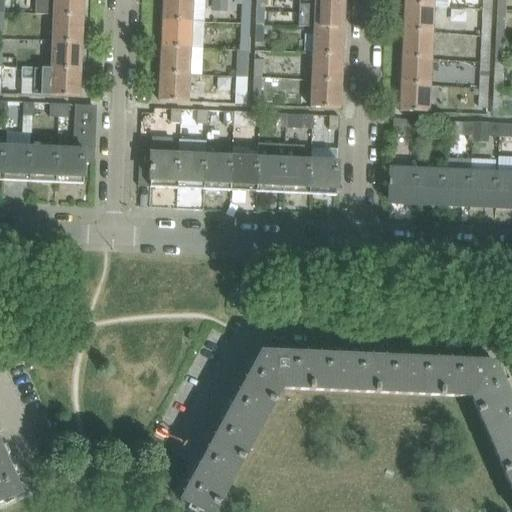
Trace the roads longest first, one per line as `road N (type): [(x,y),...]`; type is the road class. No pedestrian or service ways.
road 1 (unclassified): [(250,326),(149,496),(49,493),(0,396)]
road 2 (unclassified): [(506,338),(250,326)]
road 3 (residential): [(369,0),(360,242)]
road 4 (residential): [(108,230),(120,0)]
road 5 (residential): [(108,230),(256,238)]
road 6 (residential): [(360,242),(508,249)]
